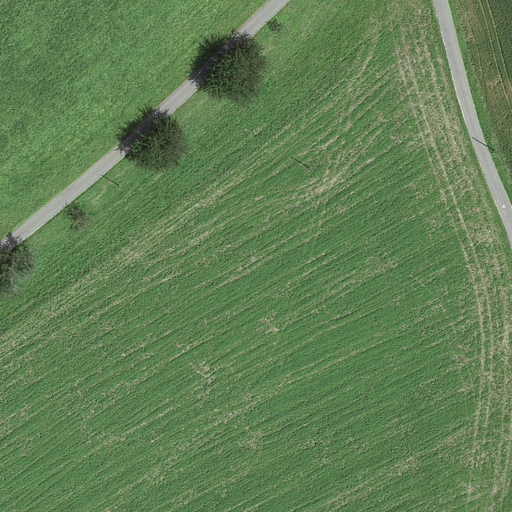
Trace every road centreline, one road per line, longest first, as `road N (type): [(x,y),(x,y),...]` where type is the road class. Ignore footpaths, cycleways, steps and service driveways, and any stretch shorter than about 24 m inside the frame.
road 1 (unclassified): [(0,251),(178,99),(279,0)]
road 2 (unclassified): [(439,0),(464,102),(511,232)]
